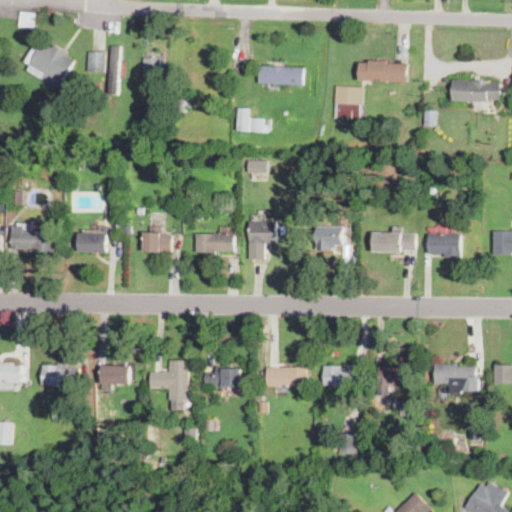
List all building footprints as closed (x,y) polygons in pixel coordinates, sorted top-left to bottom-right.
[(36,24),(35,29),(20,27),(21,23),(22,11),(37,13),(36,24)] [(49,44),(53,46),(55,44),(68,52),(66,55),(76,60),(59,88),(28,70),(32,64),(25,61),(33,48),(38,50),(43,41),(49,44)] [(120,81),(119,95),(110,94),(113,46),(122,46),(120,81)] [(106,59),(106,72),(89,71),(90,50),(107,51),(106,59)] [(159,94),(159,95),(144,94),(146,57),(161,58),(159,94)] [(388,61),(388,62),(410,63),(410,82),(360,80),(361,61),(370,61),(370,59),(388,60),(388,61)] [(306,67),(306,85),(261,83),(262,65),(306,67)] [(500,98),(500,100),(489,100),(489,102),(454,99),(455,79),(502,82),(500,98)] [(364,103),(364,104),(361,104),(360,118),(338,116),(339,103),(336,103),(337,85),(365,86),(364,103)] [(191,102),(191,110),(175,109),(175,102),(176,92),(192,92),(191,102)] [(253,107),(251,129),(239,129),(239,124),(233,124),(234,110),(240,111),(240,106),(253,107)] [(438,124),(438,126),(425,126),(426,110),(438,110),(438,124)] [(266,117),(264,131),(254,130),(256,116),(266,117)] [(270,159),(270,171),(250,170),(250,159),(270,159)] [(301,178),(292,178),(292,168),(301,168),(301,178)] [(434,194),(429,194),(429,186),(441,185),(441,194),(434,194)] [(25,203),(13,203),(13,191),(13,190),(25,190),(25,203)] [(278,234),(278,243),(267,243),(267,259),(250,259),(251,221),(278,221),(278,234)] [(35,223),(35,227),(35,230),(57,230),(56,246),(56,250),(14,249),(14,225),(19,225),(19,222),(35,222),(35,223)] [(134,224),(133,232),(125,231),(126,223),(134,224)] [(346,238),(346,246),(337,246),(337,251),(324,250),(324,246),(315,246),(316,225),(346,226),(346,238)] [(164,226),(163,233),(175,234),(174,252),(145,250),(146,232),(151,232),(152,226),(164,226)] [(511,255),(495,255),(495,230),(511,230),(511,255)] [(108,240),(108,252),(81,251),(82,232),(109,233),(108,240)] [(236,250),(236,252),(198,251),(198,232),(237,233),(236,250)] [(417,248),(417,252),(375,251),(375,232),(418,232),(417,248)] [(462,236),(462,258),(447,258),(447,254),(431,254),(430,234),(462,233),(462,236)] [(188,368),(188,371),(198,371),(198,387),(183,387),(183,400),(172,400),(172,387),(152,387),(152,371),(173,371),(173,360),(188,360),(188,368)] [(30,380),(30,381),(3,380),(3,382),(0,381),(0,362),(15,362),(15,365),(30,365),(30,380)] [(458,362),(458,366),(477,366),(477,373),(480,373),(479,390),(463,390),(463,394),(452,394),(452,383),(436,383),(436,362),(458,362)] [(61,365),(61,367),(75,367),(75,381),(82,381),(82,388),(75,389),(75,394),(66,394),(66,385),(45,385),(44,365),(61,365)] [(132,382),(132,383),(104,383),(104,365),(132,365),(132,382)] [(342,365),(342,368),(363,368),(363,385),(357,385),(357,395),(343,395),(343,384),(325,384),(325,365),(342,365)] [(511,383),(498,383),(496,383),(496,365),(511,365),(511,383)] [(228,366),(228,369),(243,368),(244,386),(208,387),(208,373),(208,371),(218,371),(218,366),(228,366)] [(268,386),(268,367),(307,366),(308,386),(268,386)] [(383,391),(380,392),(380,366),(382,366),(419,366),(419,384),(390,384),(390,391),(383,391)] [(409,410),(400,410),(400,397),(409,397),(409,410)] [(259,417),(259,404),(269,404),(269,417),(259,417)] [(213,431),(208,431),(207,419),(219,419),(219,431),(213,431)] [(14,421),(13,444),(0,443),(0,431),(1,420),(14,421)] [(481,421),(471,421),(471,437),(481,438),(481,421)] [(358,453),(341,454),(341,433),(343,433),(357,433),(358,453)] [(495,481),(511,491),(502,504),(511,510),(511,511),(474,511),(470,509),(467,506),(477,490),(478,491),(483,483),(488,487),(493,480),(495,481)] [(428,511),(395,511),(416,491),(432,508),(428,511)]
